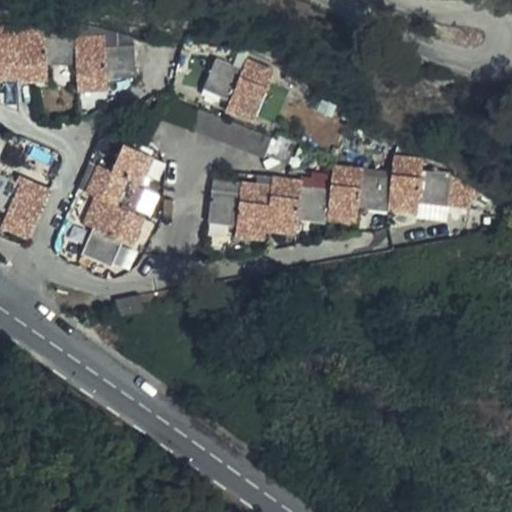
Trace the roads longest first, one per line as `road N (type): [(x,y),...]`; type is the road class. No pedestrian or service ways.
road 1 (unclassified): [(292,511),(0,300)]
road 2 (residential): [(332,0),(424,45),(479,61),(509,46),(506,29),(488,16),(405,0)]
